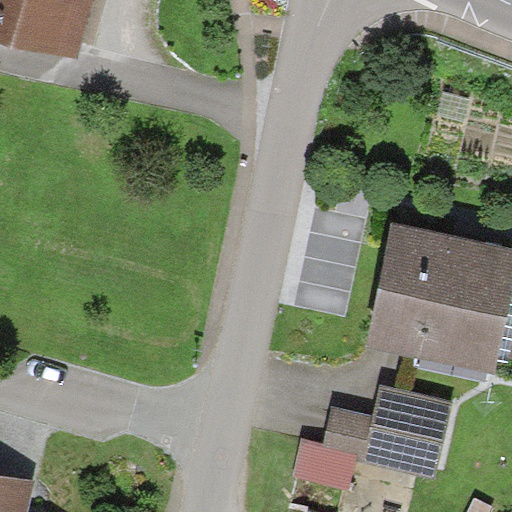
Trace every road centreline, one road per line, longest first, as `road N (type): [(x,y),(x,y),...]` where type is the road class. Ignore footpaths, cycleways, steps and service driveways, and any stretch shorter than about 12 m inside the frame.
road 1 (residential): [(331,0),(316,25),(293,114),(224,433)]
road 2 (residential): [(224,433),(132,408),(0,388)]
